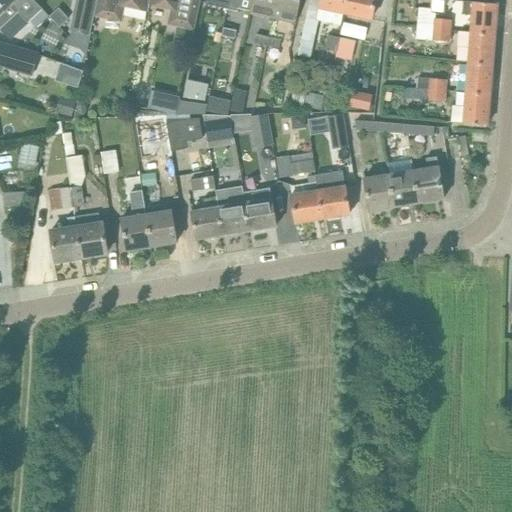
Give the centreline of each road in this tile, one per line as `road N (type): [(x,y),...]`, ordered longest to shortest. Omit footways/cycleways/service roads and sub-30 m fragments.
road 1 (unclassified): [(0,316),(456,241),(489,224)]
road 2 (unclassified): [(489,224),(500,203),(511,79)]
